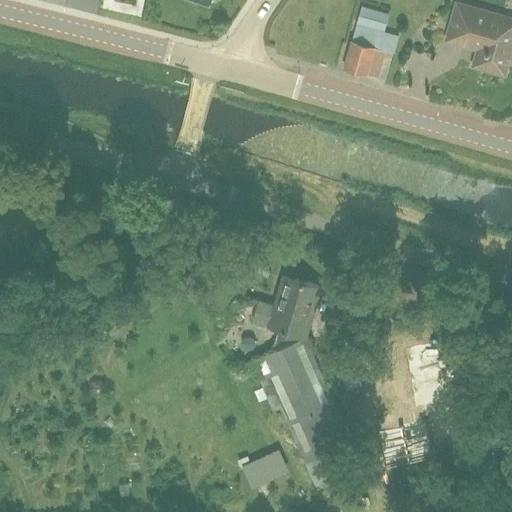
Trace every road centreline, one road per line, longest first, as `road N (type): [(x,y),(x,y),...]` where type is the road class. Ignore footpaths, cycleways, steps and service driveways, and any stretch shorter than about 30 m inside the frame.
road 1 (unclassified): [(511,280),(177,183)]
road 2 (tertiary): [(511,147),(237,68)]
road 3 (unclassified): [(0,309),(177,183)]
road 4 (tertiary): [(208,62),(0,12)]
road 5 (unclassified): [(177,183),(0,135)]
